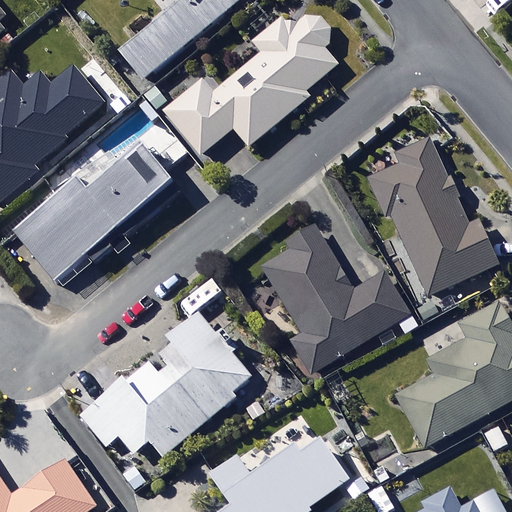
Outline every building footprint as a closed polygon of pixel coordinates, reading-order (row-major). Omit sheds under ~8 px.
[(185,0),(121,53),(144,82),(244,0),(185,0)] [(0,37),(13,27),(0,10),(0,37)] [(205,78),(165,112),(203,159),(235,133),(251,153),(315,102),(306,92),(340,65),(328,50),(331,44),(332,33),(324,22),(311,17),(289,23),(284,18),(253,43),(262,54),(216,93),(205,78)] [(21,97),(0,73),(0,203),(106,106),(75,72),(57,89),(45,76),(21,97)] [(394,151),(402,169),(370,184),(387,220),(392,218),(429,299),(500,267),(478,219),(470,222),(430,135),(394,151)] [(177,190),(141,149),(91,193),(83,184),(16,243),(60,293),(177,190)] [(292,249),(262,267),(303,334),(292,341),(312,375),(411,316),(386,274),(355,293),(314,226),(288,242),(292,249)] [(511,321),(502,304),(461,326),(469,340),(425,364),(432,378),(397,397),(425,449),(511,401),(511,321)] [(150,362),(82,416),(124,469),(120,472),(137,494),(171,467),(164,458),(237,400),(233,394),(254,378),(201,312),(155,349),(170,367),(161,375),(150,362)] [(345,484),(312,435),(250,476),(238,457),(211,475),(232,506),(223,511),(314,511),(311,507),(345,484)] [(13,497),(0,477),(0,511),(89,511),(96,508),(65,461),(13,497)] [(461,511),(451,494),(420,511),(479,511),(474,504),(461,511)]
